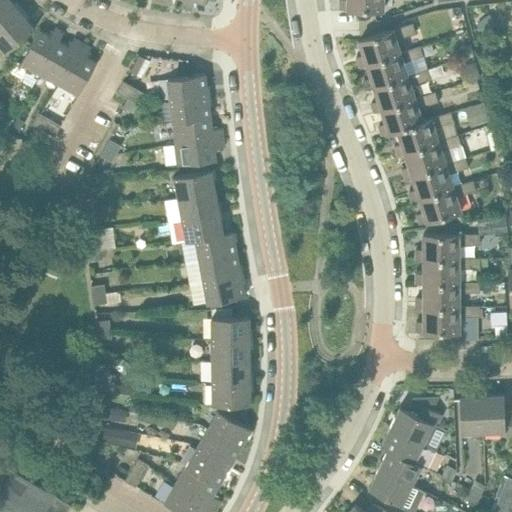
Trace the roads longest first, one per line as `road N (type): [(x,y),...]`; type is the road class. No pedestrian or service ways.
road 1 (residential): [(250,511),(275,456),(286,359),(246,40)]
road 2 (residential): [(378,358),(379,233),(319,69),(305,0)]
road 3 (residential): [(246,40),(171,35),(68,0)]
road 4 (residential): [(292,511),(344,441),(378,358)]
road 5 (residential): [(378,358),(511,360)]
